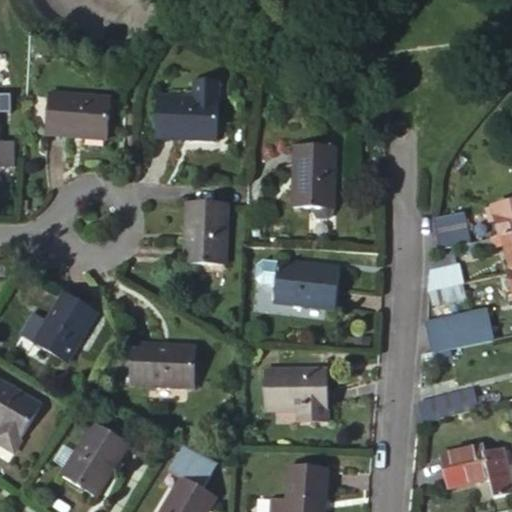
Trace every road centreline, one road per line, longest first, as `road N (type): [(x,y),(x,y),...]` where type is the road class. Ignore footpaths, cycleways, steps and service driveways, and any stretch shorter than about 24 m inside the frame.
road 1 (residential): [(404,126),(408,255),(389,511)]
road 2 (residential): [(60,232),(74,250),(96,256),(117,247),(128,227),(117,195),(97,186),(74,191)]
